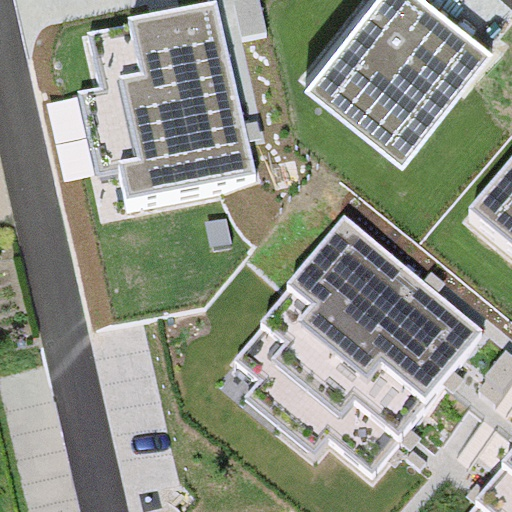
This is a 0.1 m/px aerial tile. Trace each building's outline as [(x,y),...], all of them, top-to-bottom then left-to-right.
[(494,51),(430,0),(378,0),(304,92),(399,168),(494,51)] [(258,194),(218,17),(87,47),(98,97),(77,102),(97,189),(118,184),(127,223),(258,194)] [(511,149),(451,227),(511,274),(511,149)] [(482,338),(344,227),(235,362),(259,382),(245,399),(314,454),(328,437),(372,473),(482,338)] [(511,511),(511,459),(468,511),(511,511)]
